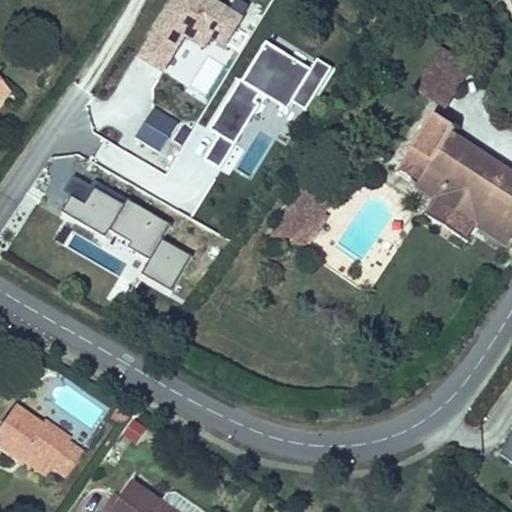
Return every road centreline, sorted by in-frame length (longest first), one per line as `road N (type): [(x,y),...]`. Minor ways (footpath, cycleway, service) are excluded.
road 1 (tertiary): [(0,289),(194,400),(308,444),(346,444),(413,426),(467,375),(511,308)]
road 2 (residential): [(0,207),(122,0)]
